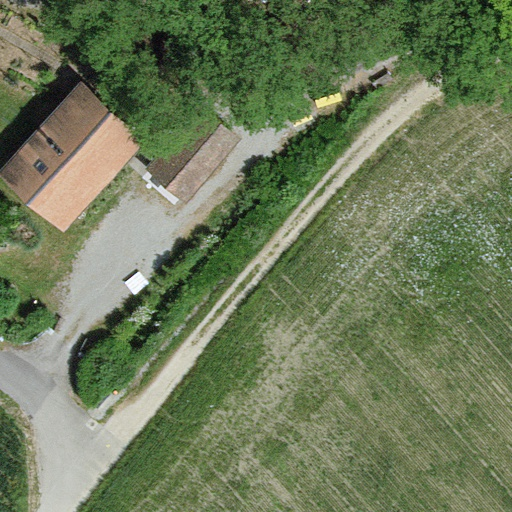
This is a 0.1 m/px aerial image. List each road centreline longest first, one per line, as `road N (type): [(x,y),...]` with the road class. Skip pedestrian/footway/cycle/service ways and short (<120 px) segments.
road 1 (track): [(511,39),(404,101),(103,452)]
road 2 (unclassified): [(58,511),(103,452),(0,364)]
